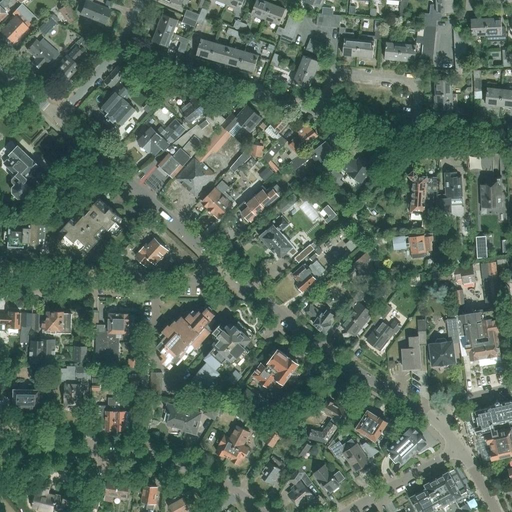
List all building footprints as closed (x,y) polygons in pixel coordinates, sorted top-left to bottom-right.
[(2,0),(0,2),(0,21),(7,14),(2,9),(10,2),(8,0),(2,0)] [(227,0),(226,5),(240,10),(244,0),(227,0)] [(256,0),(251,15),(265,20),(272,4),(261,0),(256,0)] [(405,20),(407,0),(401,0),(401,2),(399,19),(405,20)] [(425,14),(424,25),(436,26),(437,20),(439,20),(440,13),(454,12),(453,0),(436,0),(437,5),(430,5),(429,14),(425,14)] [(80,14),(105,24),(110,11),(85,1),(80,14)] [(77,17),(66,3),(57,10),(69,24),(77,17)] [(272,4),(265,20),(279,26),(286,9),(272,4)] [(202,8),(200,15),(199,15),(205,17),(208,10),(202,8)] [(16,9),(12,14),(14,16),(15,17),(1,31),(7,37),(7,39),(9,42),(11,41),(12,43),(31,23),(17,9),(16,9)] [(184,16),(184,17),(197,22),(199,15),(200,15),(186,10),(184,16)] [(281,36),(280,40),(291,44),(302,17),(290,13),(284,29),(281,36)] [(163,15),(158,28),(173,34),(179,21),(163,15)] [(197,22),(202,24),(205,17),(199,15),(197,22)] [(49,17),(37,30),(44,37),(56,23),(49,17)] [(197,22),(184,17),(182,23),(194,28),(197,22)] [(501,18),(486,19),(487,41),(504,40),(504,29),(502,29),(501,18)] [(487,36),(486,19),(471,19),(472,37),(487,36)] [(233,27),(239,30),(242,23),(236,20),(233,27)] [(242,23),(239,30),(244,32),(247,25),(242,23)] [(279,27),(276,34),(281,36),(284,29),(279,27)] [(190,40),(173,34),(158,28),(153,41),(168,46),(171,39),(181,43),(178,51),(184,53),(190,40)] [(226,34),(233,37),(235,31),(228,28),(226,34)] [(343,55),(358,56),(360,39),(353,39),(354,33),(346,33),(346,28),(340,28),(339,35),(345,35),(345,38),(343,55)] [(455,29),(454,29),(455,69),(455,70),(463,69),(468,69),(467,47),(467,46),(466,39),(466,28),(455,29)] [(235,31),(233,37),(240,39),(242,33),(235,31)] [(81,37),(78,40),(90,52),(97,45),(81,37)] [(39,43),(36,40),(27,50),(36,58),(31,63),(39,70),(47,62),(50,65),(59,54),(42,39),(39,43)] [(197,55),(211,59),(216,43),(201,39),(197,55)] [(310,39),(306,50),(322,56),(327,45),(310,39)] [(360,39),(358,56),(373,58),(375,41),(360,39)] [(385,59),(400,60),(401,43),(386,42),(385,59)] [(211,59),(225,63),(230,47),(216,43),(211,59)] [(401,43),(400,60),(415,62),(416,45),(401,43)] [(269,44),(266,51),(272,53),(275,46),(269,44)] [(58,63),(61,65),(54,72),(64,82),(78,67),(73,62),(82,52),(75,47),(67,56),(66,55),(58,63)] [(225,63),(239,67),(244,51),(230,47),(225,63)] [(244,51),(239,67),(254,72),(259,56),(244,51)] [(274,54),(272,60),(279,62),(282,56),(274,54)] [(304,56),(299,70),(314,76),(320,62),(304,56)] [(270,65),(277,68),(279,62),(272,60),(270,65)] [(104,81),(112,88),(124,75),(116,68),(104,81)] [(314,76),(299,70),(293,84),(309,90),(314,76)] [(473,71),(474,95),(482,94),(481,70),(473,71)] [(120,83),(123,85),(100,110),(110,119),(120,128),(136,110),(126,101),(125,100),(131,92),(127,89),(131,85),(124,79),(120,83)] [(435,80),(436,95),(452,95),(452,79),(435,80)] [(486,104),(501,106),(502,89),(496,88),(497,83),(490,83),(490,88),(487,87),(486,104)] [(501,106),(511,107),(511,90),(502,89),(501,106)] [(452,95),(436,95),(436,110),(453,110),(452,95)] [(148,103),(153,108),(158,102),(153,97),(148,103)] [(186,119),(183,122),(191,129),(206,117),(202,113),(205,110),(203,107),(203,102),(198,101),(197,100),(195,99),(193,99),(191,101),(184,100),(183,107),(179,110),(186,119)] [(221,126),(222,127),(229,133),(239,122),(250,132),(262,119),(247,106),(236,118),(232,114),(221,126)] [(159,165),(173,177),(173,178),(225,120),(215,110),(174,143),(165,150),(169,153),(159,165)] [(275,129),(279,133),(290,121),(281,113),(267,128),(272,132),(275,129)] [(164,149),(169,144),(172,141),(174,143),(186,129),(176,120),(165,131),(161,126),(156,131),(153,128),(140,141),(149,151),(151,149),(155,153),(157,153),(162,148),(164,149)] [(318,136),(308,124),(298,132),(300,134),(297,137),(290,144),(288,145),(298,156),(304,151),(301,148),(305,144),(306,145),(318,136)] [(229,133),(222,127),(176,179),(196,197),(215,174),(202,162),(213,150),(215,152),(231,135),(229,133)] [(287,141),(281,136),(262,157),(268,164),(270,161),(287,141)] [(262,158),(262,157),(265,140),(261,139),(260,146),(251,144),(249,151),(248,155),(249,155),(262,158)] [(304,151),(298,156),(289,163),(295,171),(311,157),(313,160),(316,157),(321,163),(334,152),(326,141),(318,147),(315,143),(304,151)] [(17,146),(8,156),(9,157),(3,163),(15,176),(12,179),(12,182),(14,185),(12,187),(12,194),(18,200),(25,199),(33,190),(25,183),(27,181),(27,179),(26,178),(39,165),(34,161),(33,161),(17,146)] [(246,149),(235,162),(240,167),(250,158),(248,155),(249,151),(246,149)] [(348,174),(360,183),(372,166),(360,157),(357,162),(348,156),(340,167),(349,173),(348,174)] [(252,159),(240,170),(244,174),(256,163),(252,159)] [(276,173),(279,170),(270,161),(268,164),(276,173)] [(343,175),(332,168),(330,171),(327,165),(322,168),(328,174),(325,178),(340,188),(344,182),(340,179),(343,175)] [(268,168),(259,175),(264,181),(273,173),(268,168)] [(412,181),(412,190),(433,191),(437,191),(438,178),(427,177),(419,176),(414,170),(408,176),(412,181)] [(35,178),(39,183),(45,176),(41,172),(35,178)] [(445,173),(446,198),(462,196),(461,177),(456,177),(456,173),(445,173)] [(486,185),(480,185),(481,208),(503,207),(502,177),(486,178),(486,185)] [(296,180),(289,185),(294,191),(300,185),(296,180)] [(392,188),(395,183),(390,180),(387,184),(392,188)] [(208,207),(211,210),(226,194),(225,192),(230,188),(223,181),(202,202),(203,203),(203,206),(205,208),(208,207)] [(266,190),(263,186),(238,207),(249,220),(256,213),(258,216),(276,201),(284,193),(276,184),(271,189),(269,187),(266,190)] [(433,191),(412,190),(410,213),(425,214),(425,218),(431,219),(433,191)] [(282,214),(293,205),(299,200),(293,194),(291,192),(287,196),(288,197),(286,198),(287,199),(277,208),(282,214)] [(226,194),(211,210),(219,218),(235,202),(226,194)] [(451,212),(450,198),(439,199),(439,212),(451,212)] [(59,233),(72,245),(76,241),(88,252),(101,238),(101,237),(108,229),(112,233),(123,220),(109,207),(99,199),(88,211),(84,207),(72,220),(72,219),(59,233)] [(281,232),(290,225),(282,217),(279,217),(268,226),(269,228),(259,236),(261,239),(274,254),(276,252),(281,258),(294,246),(283,233),(283,234),(281,232)] [(435,221),(423,221),(422,229),(434,230),(435,221)] [(8,250),(24,251),(24,248),(44,249),(45,224),(30,223),(30,226),(10,225),(8,250)] [(392,237),(394,250),(407,249),(405,236),(392,237)] [(432,239),(432,236),(424,237),(409,239),(411,259),(425,257),(424,252),(432,251),(431,239),(432,239)] [(486,238),(476,238),(477,258),(487,258),(486,238)] [(149,246),(147,244),(136,256),(146,266),(151,260),(155,264),(167,251),(155,239),(149,246)] [(114,256),(119,261),(132,246),(127,242),(114,256)] [(304,250),(294,259),(298,263),(313,250),(309,246),(304,250)] [(314,250),(309,255),(307,256),(312,261),(318,256),(314,250)] [(374,274),(374,273),(373,261),(373,259),(372,257),(371,255),(370,254),(368,253),(366,251),(352,264),(358,270),(359,276),(374,274)] [(308,267),(305,264),(292,275),(299,282),(297,284),(303,291),(321,275),(326,270),(316,259),(311,264),(308,267)] [(501,301),(496,262),(486,263),(486,264),(481,264),(486,303),(491,302),(491,303),(501,301)] [(476,282),(472,265),(451,269),(453,281),(462,279),(463,285),(476,282)] [(384,278),(389,272),(384,268),(379,274),(384,278)] [(434,283),(452,281),(450,270),(432,272),(434,283)] [(504,297),(504,303),(511,302),(510,289),(504,282),(503,275),(498,276),(501,297),(504,297)] [(350,314),(342,324),(356,335),(373,313),(359,303),(362,299),(361,298),(357,295),(356,294),(344,310),(350,314)] [(323,314),(311,304),(305,312),(316,320),(313,324),(325,333),(332,324),(332,320),(331,320),(334,315),(327,310),(323,314)] [(372,323),(376,327),(381,320),(391,308),(386,304),(372,323)] [(156,347),(162,353),(160,355),(163,358),(160,361),(167,368),(173,361),(174,362),(179,356),(182,358),(187,352),(188,354),(194,348),(195,350),(210,333),(207,330),(215,321),(212,318),(215,314),(208,308),(203,314),(200,311),(195,317),(191,313),(185,319),(182,316),(177,322),(175,320),(170,326),(168,325),(162,332),(158,336),(161,338),(157,343),(158,344),(156,347)] [(490,310),(480,312),(482,322),(481,322),(486,357),(489,357),(491,359),(493,358),(494,356),(501,355),(500,353),(504,352),(503,342),(501,331),(499,332),(496,309),(490,310)] [(0,314),(0,331),(6,332),(6,328),(19,329),(19,313),(20,313),(20,312),(8,311),(8,314),(0,314)] [(45,332),(71,334),(72,314),(63,314),(63,312),(55,312),(48,312),(48,321),(46,321),(43,321),(43,329),(46,329),(45,332)] [(469,352),(470,357),(470,360),(472,360),(474,362),(476,361),(477,359),(478,359),(479,359),(486,357),(481,322),(482,322),(480,312),(467,313),(460,314),(461,314),(456,315),(457,318),(459,336),(463,336),(467,335),(468,344),(465,345),(466,352),(469,352)] [(95,365),(115,366),(119,366),(119,339),(121,339),(121,334),(129,334),(129,333),(135,333),(135,315),(130,314),(109,313),(109,329),(105,328),(105,325),(97,325),(95,365)] [(27,335),(31,327),(32,314),(28,314),(21,314),(20,343),(27,343),(27,335)] [(444,338),(437,339),(435,341),(436,343),(429,344),(432,366),(438,365),(441,367),(447,366),(450,364),(456,363),(453,342),(460,341),(459,336),(457,318),(446,320),(449,342),(447,342),(446,340),(444,338)] [(421,367),(419,345),(420,345),(427,344),(426,331),(425,319),(417,320),(418,332),(418,336),(408,337),(409,349),(402,348),(404,368),(421,367)] [(389,326),(381,320),(376,327),(367,339),(380,350),(394,331),(396,332),(401,325),(400,324),(394,320),(389,326)] [(212,344),(215,346),(204,358),(217,370),(227,357),(232,361),(236,356),(241,361),(250,351),(244,346),(254,335),(239,321),(232,329),(228,326),(225,329),(220,325),(214,331),(219,336),(212,344)] [(40,363),(54,364),(55,340),(38,339),(38,341),(31,341),(30,363),(40,363)] [(73,362),(86,362),(87,357),(88,357),(88,347),(73,346),(73,362)] [(301,374),(295,369),(299,364),(298,360),(294,356),(290,358),(278,349),(268,363),(269,364),(267,367),(262,364),(254,375),(261,380),(268,386),(273,381),(282,387),(284,383),(288,378),(295,382),(301,374)] [(128,367),(138,367),(138,359),(128,359),(128,367)] [(190,380),(204,392),(220,374),(207,362),(190,380)] [(61,383),(66,383),(66,407),(81,408),(82,384),(81,384),(81,379),(91,380),(91,367),(76,366),(76,367),(67,366),(67,369),(61,369),(61,383)] [(227,379),(234,385),(242,376),(235,370),(227,379)] [(162,395),(161,372),(150,372),(150,395),(162,395)] [(130,380),(130,387),(138,386),(138,380),(139,380),(139,374),(129,374),(129,380),(130,380)] [(92,390),(100,390),(100,378),(92,378),(92,390)] [(241,399),(239,402),(243,405),(245,402),(246,401),(256,408),(261,401),(254,396),(255,395),(246,388),(239,398),(241,399)] [(13,389),(13,409),(40,409),(40,389),(13,389)] [(116,395),(115,430),(125,430),(125,429),(129,429),(130,417),(132,417),(132,415),(132,414),(132,412),(131,411),(125,411),(119,411),(120,390),(116,390),(116,395)] [(105,430),(115,430),(115,411),(116,398),(108,398),(108,406),(99,406),(98,416),(102,416),(101,429),(105,429),(105,430)] [(335,404),(327,399),(320,411),(332,418),(330,421),(322,432),(311,429),(309,439),(326,444),(342,421),(340,420),(346,410),(344,409),(343,411),(334,405),(335,404)] [(476,434),(492,431),(495,430),(505,428),(503,423),(504,422),(506,428),(511,426),(511,400),(489,406),(489,408),(471,412),(476,434)] [(210,402),(202,415),(214,421),(220,408),(210,402)] [(201,413),(173,405),(166,403),(164,412),(170,414),(167,426),(196,434),(201,413)] [(249,419),(252,413),(253,412),(242,405),(238,412),(249,419)] [(355,429),(375,442),(388,422),(368,410),(355,429)] [(269,424),(252,413),(249,419),(266,429),(269,424)] [(225,455),(228,457),(243,429),(236,425),(230,438),(224,435),(224,436),(221,435),(217,442),(221,444),(217,452),(224,456),(225,455)] [(282,433),(272,426),(266,434),(268,436),(264,443),(271,448),(282,433)] [(420,435),(419,434),(418,433),(419,433),(413,426),(412,427),(411,427),(403,434),(404,435),(397,442),(396,442),(388,449),(391,452),(390,453),(398,461),(399,460),(402,464),(410,456),(408,455),(416,448),(419,451),(420,450),(421,449),(422,449),(423,448),(424,448),(424,447),(425,446),(425,445),(426,445),(426,444),(427,443),(425,442),(426,441),(425,440),(424,439),(424,438),(423,437),(422,436),(421,435),(420,435)] [(243,429),(228,457),(232,460),(239,464),(244,456),(247,458),(251,451),(248,449),(248,448),(243,445),(250,432),(243,429)] [(338,429),(329,442),(331,443),(340,431),(338,429)] [(495,430),(492,431),(492,434),(485,435),(487,443),(491,443),(492,447),(511,441),(511,429),(496,433),(495,430)] [(303,441),(297,451),(294,454),(302,459),(311,446),(303,441)] [(355,472),(356,471),(369,462),(357,444),(347,451),(340,441),(330,447),(337,457),(343,454),(355,472)] [(511,441),(492,447),(493,451),(489,452),(491,460),(511,454),(511,441)] [(371,458),(380,452),(367,443),(362,446),(371,458)] [(285,465),(272,456),(265,466),(266,467),(261,474),(262,474),(261,476),(272,485),(282,471),(282,470),(285,465)] [(324,465),(313,474),(320,484),(322,482),(330,493),(340,485),(339,483),(345,478),(339,471),(333,476),(324,465)] [(297,468),(289,480),(296,485),(291,489),(293,491),(289,495),(300,507),(305,502),(312,496),(313,498),(314,498),(305,488),(299,480),(301,478),(304,472),(297,468)] [(463,511),(461,507),(459,508),(454,499),(461,495),(448,473),(425,485),(427,489),(411,498),(418,511),(463,511)] [(114,498),(116,498),(126,500),(129,483),(108,480),(105,501),(110,502),(110,500),(113,501),(114,498)] [(78,506),(79,506),(82,495),(66,491),(64,497),(55,495),(55,494),(48,492),(50,484),(39,481),(35,497),(33,496),(31,502),(34,503),(33,508),(50,511),(52,511),(55,503),(56,504),(56,503),(77,508),(78,506)] [(148,511),(153,511),(153,510),(154,504),(156,504),(157,497),(156,496),(158,488),(151,487),(151,485),(147,485),(146,486),(144,486),(140,486),(139,493),(143,493),(141,503),(147,503),(146,510),(148,510),(148,511)] [(185,511),(189,510),(183,498),(179,500),(177,496),(171,499),(172,503),(168,505),(170,509),(171,511),(185,511)] [(89,499),(87,507),(98,509),(99,502),(89,499)]
